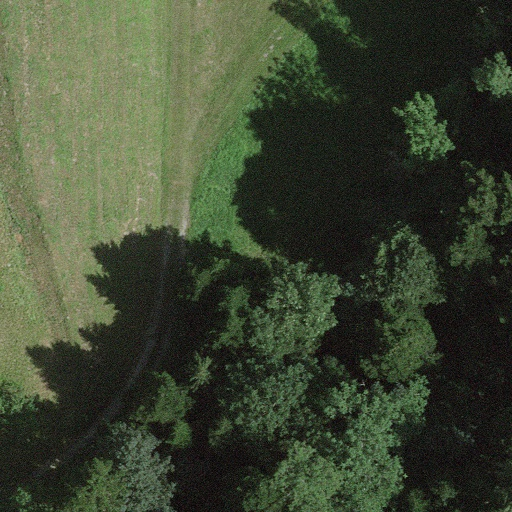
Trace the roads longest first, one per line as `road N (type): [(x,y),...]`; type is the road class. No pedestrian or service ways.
road 1 (track): [(0,511),(119,415),(165,326),(185,0)]
road 2 (track): [(48,469),(64,421),(65,378),(0,89)]
